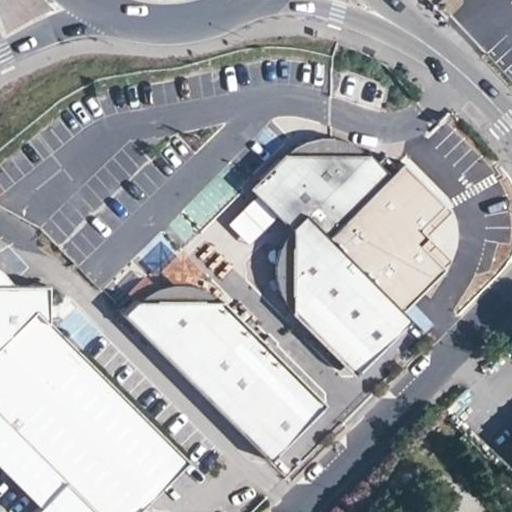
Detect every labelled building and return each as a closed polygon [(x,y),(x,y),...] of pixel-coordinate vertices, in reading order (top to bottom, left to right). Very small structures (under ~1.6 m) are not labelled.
[(371,159),(361,153),(350,148),(337,144),(323,143),(306,146),(295,152),(286,159),(260,182),(259,203),(292,235),(289,237),(286,241),(283,246),(281,249),(280,254),(278,259),(277,262),(276,269),(276,273),(276,280),(277,284),(278,288),(279,293),(328,242),(391,179),(371,159)] [(391,179),(328,242),(405,319),(446,278),(417,249),(452,215),(404,167),(391,179)] [(259,203),(260,182),(250,193),(259,203)] [(405,319),(328,242),(279,293),(281,298),(283,302),(285,306),(289,310),(293,315),(292,317),(356,380),(410,325),(405,319)] [(53,325),(51,289),(21,289),(21,285),(20,278),(18,270),(11,260),(5,251),(0,247),(0,467),(44,511),(43,511),(147,511),(192,464),(53,325)] [(212,299),(208,297),(206,296),(204,294),(199,292),(194,291),(189,290),(183,289),(177,289),(173,290),(168,290),(163,292),(159,293),(154,296),(149,298),(212,361),(245,327),(223,305),(221,306),(216,302),(212,299)] [(212,361),(149,298),(139,306),(138,305),(123,320),(271,465),(294,442),(212,361)] [(327,409),(245,327),(212,361),(294,442),(327,409)]
